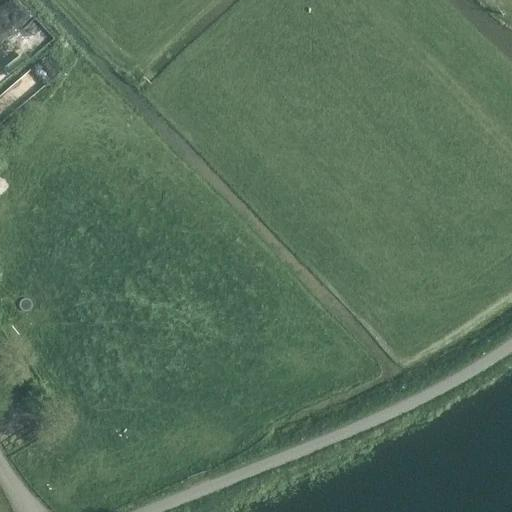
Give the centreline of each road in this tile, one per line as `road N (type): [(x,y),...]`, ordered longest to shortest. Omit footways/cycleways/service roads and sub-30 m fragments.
road 1 (unclassified): [(148,511),(389,414),(511,346)]
road 2 (track): [(377,0),(511,144)]
